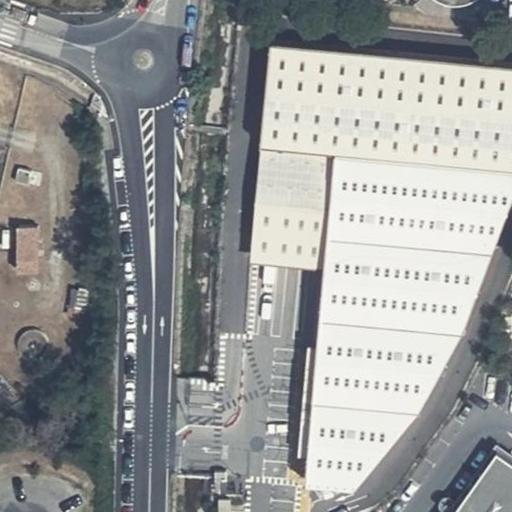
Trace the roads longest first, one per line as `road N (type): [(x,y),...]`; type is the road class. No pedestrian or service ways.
road 1 (unclassified): [(154,319),(169,72)]
road 2 (unclassified): [(122,79),(154,319)]
road 3 (unclassified): [(149,511),(154,319)]
road 4 (unclassified): [(0,21),(117,71)]
road 5 (unclassified): [(123,36),(0,21)]
